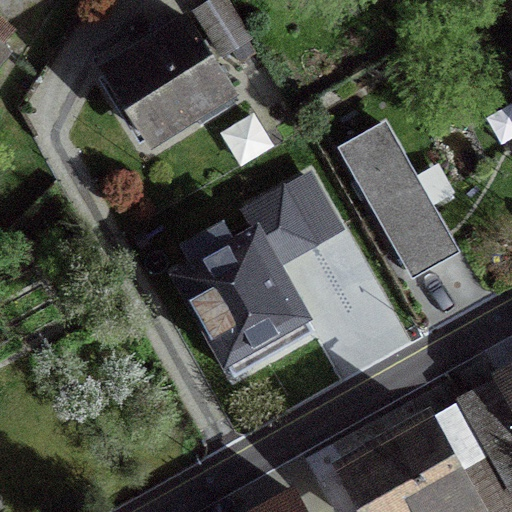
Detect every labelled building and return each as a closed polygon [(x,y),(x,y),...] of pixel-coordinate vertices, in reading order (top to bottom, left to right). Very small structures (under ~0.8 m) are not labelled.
[(219,0),(214,0),(193,13),(220,57),(246,41),(219,0)] [(511,0),(500,0),(511,20),(511,0)] [(148,142),(228,93),(183,21),(103,70),(148,142)] [(0,61),(7,53),(0,47),(0,43),(10,32),(0,23),(0,61)] [(416,272),(456,249),(385,124),(345,147),(365,184),(416,272)] [(255,208),(266,226),(176,277),(231,376),(308,332),(270,265),(333,230),(304,180),(255,208)] [(511,369),(495,379),(511,409),(511,369)] [(425,420),(341,466),(366,511),(424,511),(426,511),(437,505),(440,511),(511,511),(511,502),(507,494),(487,458),(455,475),(425,420)] [(298,511),(289,494),(255,511),(298,511)]
